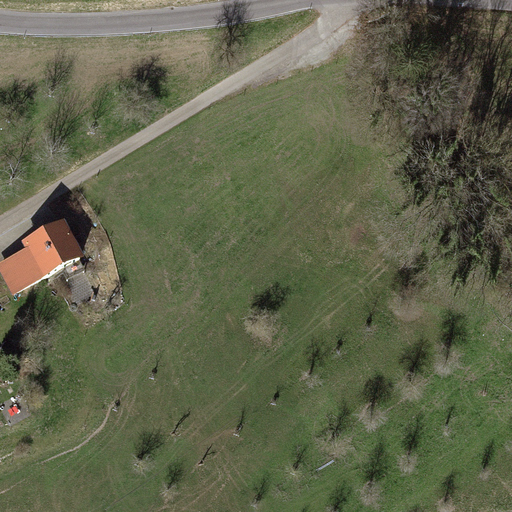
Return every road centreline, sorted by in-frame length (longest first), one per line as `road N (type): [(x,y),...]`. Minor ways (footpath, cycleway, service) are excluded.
road 1 (track): [(0,223),(346,13),(350,0)]
road 2 (tertiary): [(295,0),(165,18),(0,18)]
